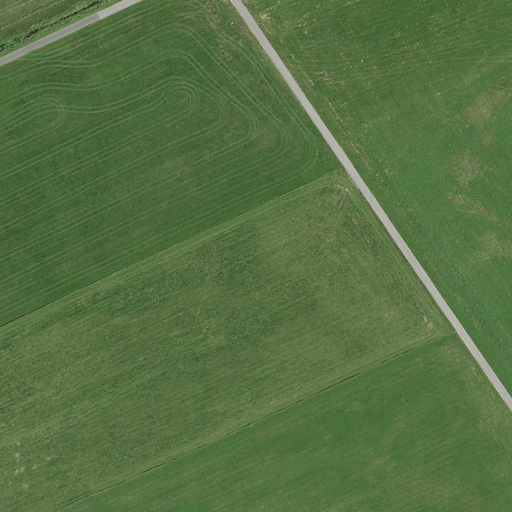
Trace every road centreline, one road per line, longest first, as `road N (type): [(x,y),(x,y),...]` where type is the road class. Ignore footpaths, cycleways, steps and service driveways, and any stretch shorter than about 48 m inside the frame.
road 1 (track): [(511,405),(236,0)]
road 2 (track): [(130,0),(0,60)]
